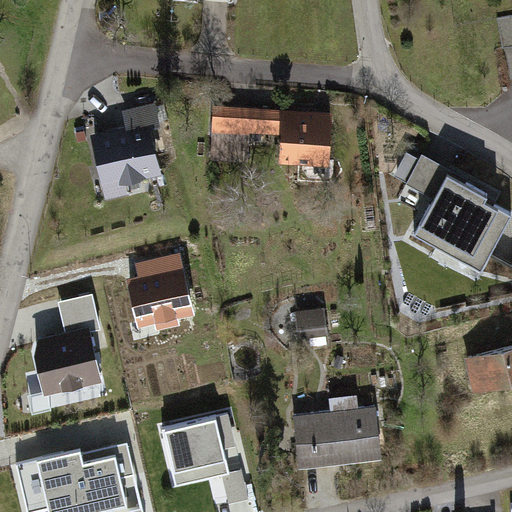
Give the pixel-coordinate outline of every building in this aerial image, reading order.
[(511,15),(498,17),(502,46),(511,44),(511,15)] [(127,125),(92,133),(106,194),(129,189),(127,180),(161,172),(150,124),(163,121),(158,99),(123,107),(127,125)] [(325,158),(328,110),(272,106),(269,154),(325,158)] [(270,121),(210,117),(207,158),(267,162),(270,121)] [(436,194),(417,229),(483,264),(511,211),(511,209),(486,195),(489,188),(468,177),(469,174),(424,149),(420,155),(408,148),(396,171),(436,194)] [(129,275),(139,322),(155,318),(156,327),(180,321),(178,313),(195,309),(181,251),(137,261),(140,272),(129,275)] [(59,300),(66,329),(90,323),(92,329),(102,327),(93,292),(59,300)] [(324,305),(297,308),(300,335),(327,332),(324,305)] [(39,335),(35,350),(45,391),(103,376),(92,329),(90,323),(66,329),(39,335)] [(511,342),(465,355),(473,388),(511,378),(511,342)] [(332,408),(294,412),(300,462),(383,452),(377,403),(359,405),(358,392),(330,395),(332,408)] [(235,404),(158,422),(173,484),(220,473),(227,506),(257,499),(235,404)] [(81,447),(16,461),(27,511),(51,506),(51,511),(75,511),(127,501),(121,474),(134,471),(128,441),(82,451),(81,447)]
